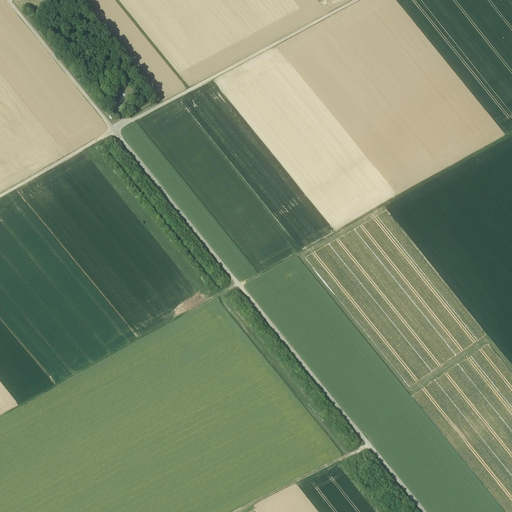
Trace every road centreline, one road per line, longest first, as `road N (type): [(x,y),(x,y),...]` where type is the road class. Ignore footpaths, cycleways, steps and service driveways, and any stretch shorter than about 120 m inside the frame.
road 1 (track): [(511,134),(0,417)]
road 2 (track): [(113,130),(425,511)]
road 3 (track): [(113,130),(354,0)]
road 4 (track): [(8,0),(113,130)]
road 5 (track): [(242,511),(372,446)]
road 6 (track): [(0,200),(113,130)]
